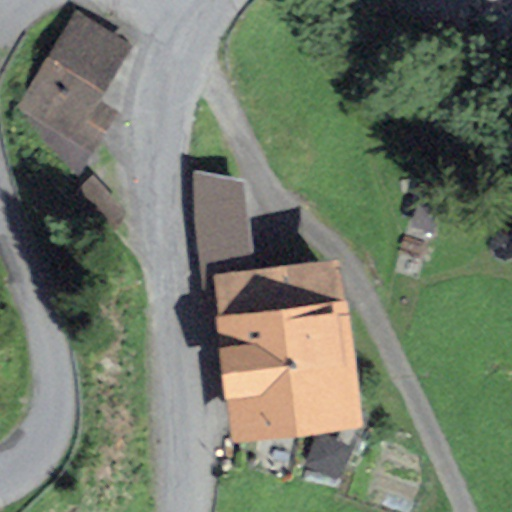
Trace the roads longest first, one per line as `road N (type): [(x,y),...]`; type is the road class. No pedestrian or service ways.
road 1 (unclassified): [(176,511),(179,313),(165,208),(170,124),(202,7)]
road 2 (unclassified): [(0,197),(53,363),(53,412),(29,453),(0,468)]
